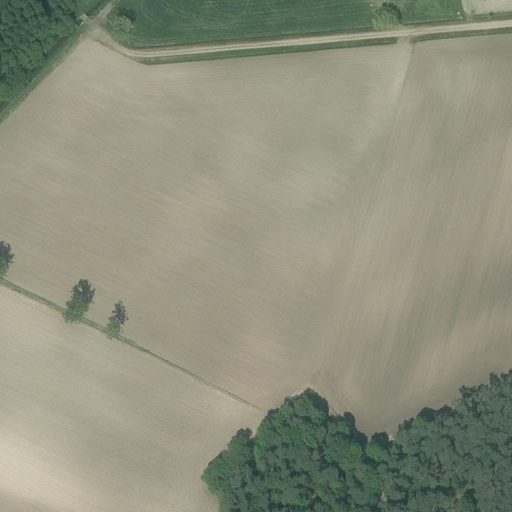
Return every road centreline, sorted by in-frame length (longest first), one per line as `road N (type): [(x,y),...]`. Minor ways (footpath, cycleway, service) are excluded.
road 1 (track): [(89,24),(114,51),(137,56),(511,23)]
road 2 (track): [(388,511),(369,467),(372,451),(511,389)]
